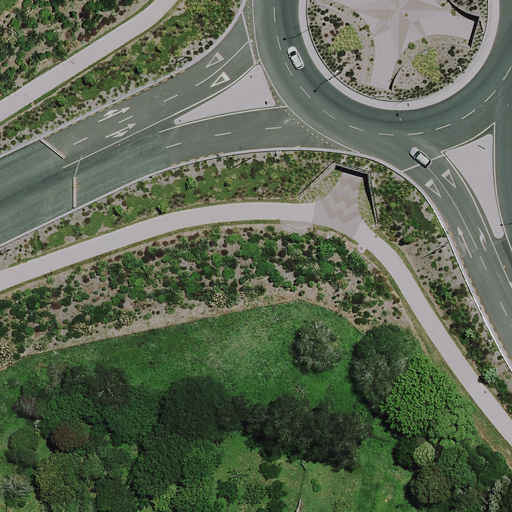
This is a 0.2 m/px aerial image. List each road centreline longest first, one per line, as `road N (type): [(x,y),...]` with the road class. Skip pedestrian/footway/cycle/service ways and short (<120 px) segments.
road 1 (primary): [(354,127),(120,141)]
road 2 (primary): [(120,141),(251,42),(271,4)]
road 3 (unclassified): [(502,79),(511,284)]
road 4 (unclassified): [(511,284),(427,164),(391,134)]
road 5 (primary): [(354,127),(294,81),(277,46),(271,4)]
road 6 (primary): [(120,141),(0,199)]
road 7 (primary): [(502,79),(472,110),(434,129),(391,134)]
